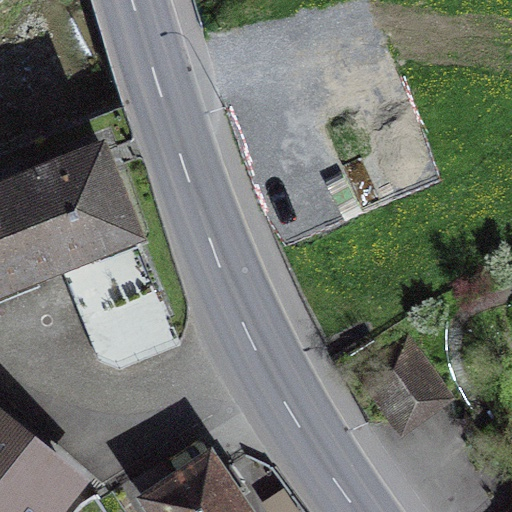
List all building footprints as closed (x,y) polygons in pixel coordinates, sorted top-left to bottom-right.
[(106,146),(0,190),(0,306),(65,282),(99,362),(116,370),(182,347),(106,146)] [(354,375),(403,443),(460,405),(409,338),(354,375)] [(69,511),(91,485),(0,413),(0,511),(69,511)] [(252,511),(211,453),(136,504),(141,511),(252,511)] [(297,511),(284,491),(263,507),(265,511),(297,511)] [(75,511),(105,511),(96,497),(80,507),(75,511)]
